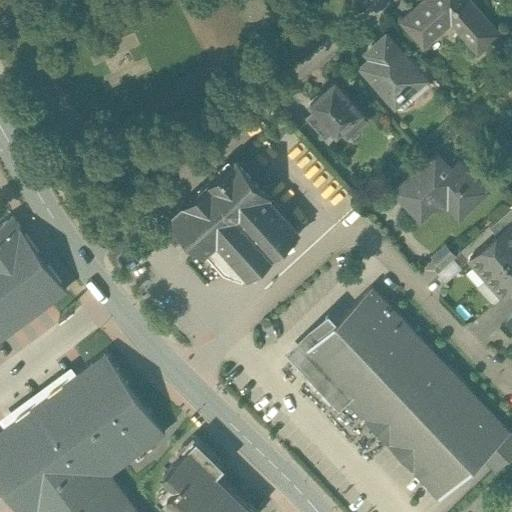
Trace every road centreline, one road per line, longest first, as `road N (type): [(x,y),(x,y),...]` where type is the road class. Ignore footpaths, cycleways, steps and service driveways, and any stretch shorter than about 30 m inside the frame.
road 1 (residential): [(511,391),(365,237),(347,234),(182,379)]
road 2 (residential): [(80,259),(381,0)]
road 3 (primary): [(182,379),(316,511)]
road 4 (primary): [(80,259),(182,379)]
road 5 (primary): [(0,128),(80,259)]
